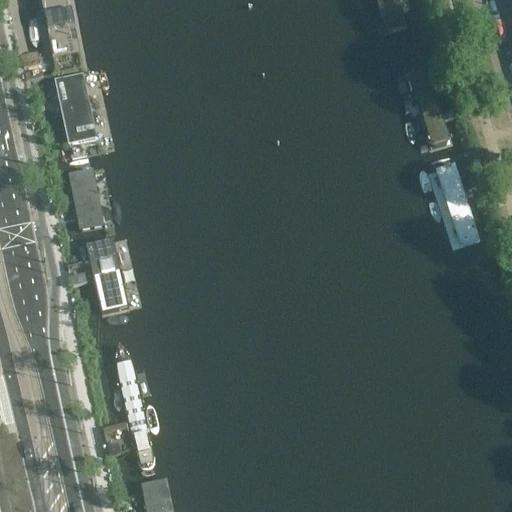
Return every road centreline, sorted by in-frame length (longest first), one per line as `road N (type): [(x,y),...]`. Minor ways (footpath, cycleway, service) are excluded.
road 1 (secondary): [(81,511),(8,234)]
road 2 (secondary): [(0,362),(35,511)]
